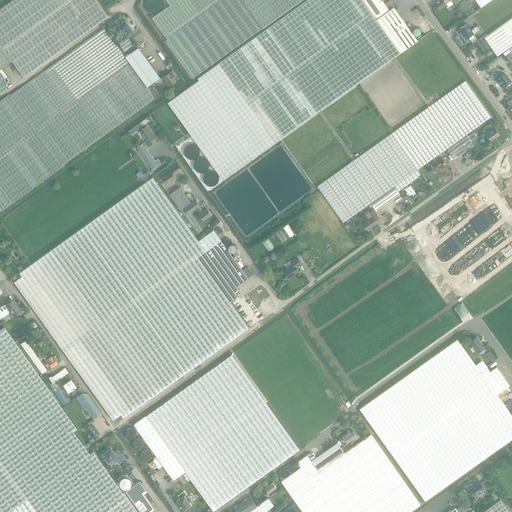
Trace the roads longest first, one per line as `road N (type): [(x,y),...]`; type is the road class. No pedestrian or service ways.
road 1 (unclassified): [(114,427),(511,139)]
road 2 (unclassified): [(215,511),(511,292)]
road 3 (unclassified): [(134,0),(0,96)]
road 4 (tertiary): [(511,127),(418,0)]
